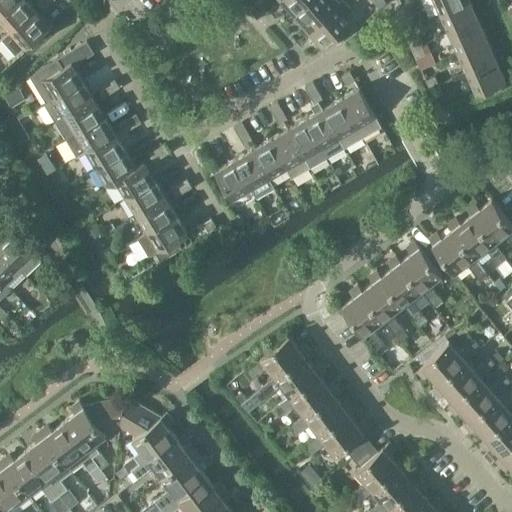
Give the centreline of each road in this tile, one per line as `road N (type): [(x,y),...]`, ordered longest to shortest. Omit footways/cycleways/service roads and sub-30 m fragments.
road 1 (residential): [(440,188),(325,276),(312,293),(310,318),(383,414),(457,445),(510,511)]
road 2 (residential): [(359,60),(338,56),(180,137)]
road 3 (residential): [(180,137),(150,113),(89,16)]
road 4 (residential): [(359,60),(440,188)]
